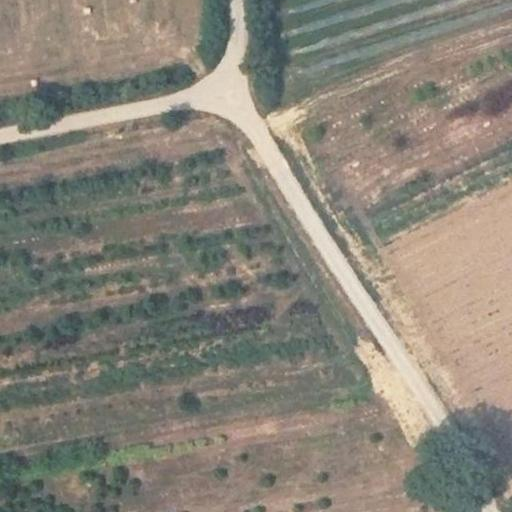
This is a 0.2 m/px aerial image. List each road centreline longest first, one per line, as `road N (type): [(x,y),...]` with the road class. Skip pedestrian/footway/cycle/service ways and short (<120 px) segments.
road 1 (track): [(491,511),(224,85)]
road 2 (unclassified): [(239,0),(241,58),(224,85),(0,136)]
